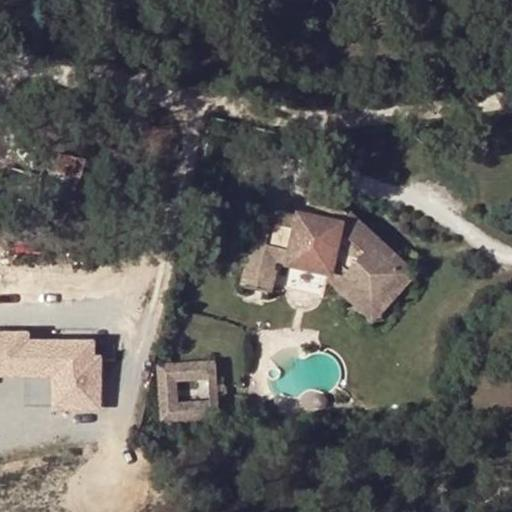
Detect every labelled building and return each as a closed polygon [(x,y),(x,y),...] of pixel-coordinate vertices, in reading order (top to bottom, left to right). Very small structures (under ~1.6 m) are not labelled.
[(319,203),(315,219),(345,226),(350,218),(355,211),(319,203)] [(345,226),(315,219),(261,207),(248,265),(274,272),(275,263),(333,275),(328,283),(362,313),(405,265),(350,218),(345,226)] [(355,211),(350,218),(405,265),(362,313),(328,283),(318,293),(362,334),(421,270),(355,211)] [(248,265),(245,265),(240,288),(272,294),(276,272),(274,272),(248,265)] [(106,336),(0,335),(0,380),(54,381),(54,410),(105,411),(106,336)] [(214,362),(196,363),(197,380),(208,380),(209,402),(196,403),(197,420),(218,418),(214,362)] [(197,380),(196,363),(157,365),(161,422),(197,420),(196,403),(177,404),(175,382),(197,380)]
